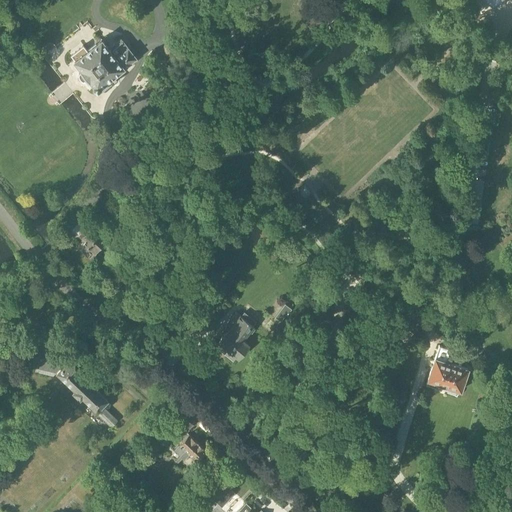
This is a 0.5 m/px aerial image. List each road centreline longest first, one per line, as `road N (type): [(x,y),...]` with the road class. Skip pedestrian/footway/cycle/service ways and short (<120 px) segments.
road 1 (residential): [(305,511),(87,310),(0,211)]
road 2 (residential): [(511,364),(459,321),(454,276),(493,48),(511,17)]
